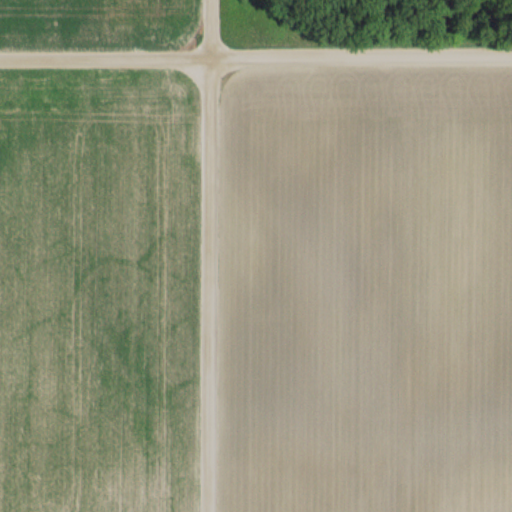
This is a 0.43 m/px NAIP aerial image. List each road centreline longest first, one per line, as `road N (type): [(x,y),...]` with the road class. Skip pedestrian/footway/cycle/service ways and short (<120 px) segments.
road 1 (residential): [(209,511),(213,0)]
road 2 (residential): [(511,56),(0,60)]
